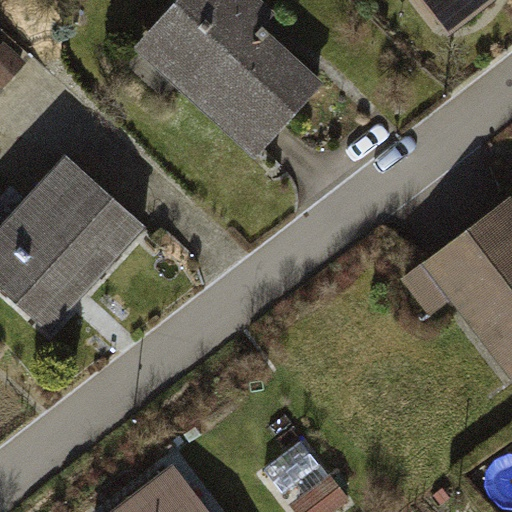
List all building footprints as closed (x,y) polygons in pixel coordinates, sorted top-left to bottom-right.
[(337,73),(256,0),(184,0),(139,50),(260,158),(337,73)] [(511,0),(411,0),(450,49),(511,0)] [(148,227),(68,157),(0,234),(0,287),(54,335),(148,227)] [(511,379),(511,201),(509,198),(421,265),(510,381),(511,379)] [(212,511),(176,462),(106,511),(212,511)]
